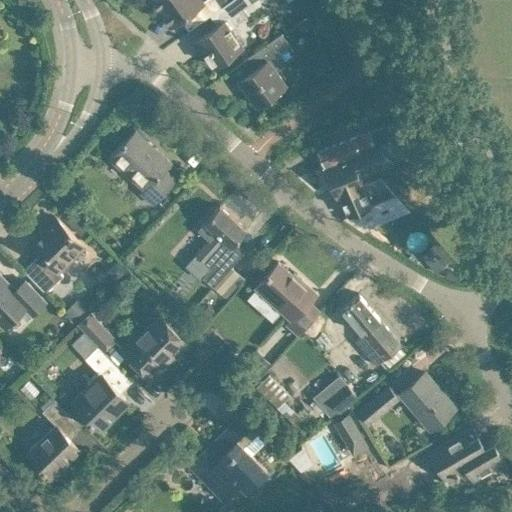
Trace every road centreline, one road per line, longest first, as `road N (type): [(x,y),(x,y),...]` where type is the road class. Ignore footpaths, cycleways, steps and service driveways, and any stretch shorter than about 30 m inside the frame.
road 1 (residential): [(484,308),(442,299),(301,206),(159,79),(87,64)]
road 2 (unclassified): [(511,191),(444,58),(432,0)]
road 3 (tertiary): [(0,208),(71,121),(87,64)]
road 4 (residential): [(173,420),(90,511)]
